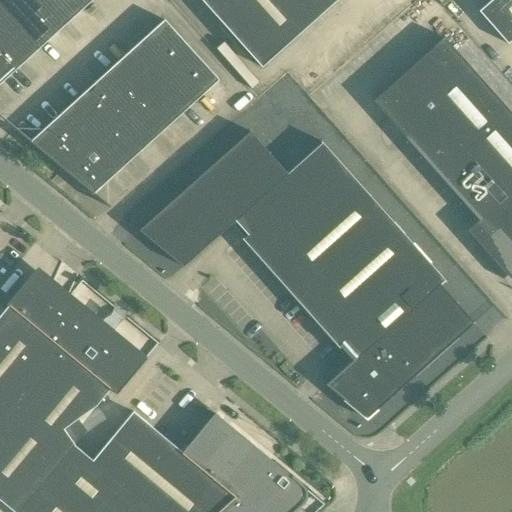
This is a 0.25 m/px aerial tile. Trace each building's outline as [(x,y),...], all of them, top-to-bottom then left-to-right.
[(0,0),(0,85),(93,0),(0,0)] [(201,0),(262,68),(338,0),(201,0)] [(511,0),(491,0),(479,11),(508,44),(511,40),(511,0)] [(37,136),(37,148),(94,195),(219,81),(164,20),(37,136)] [(373,102),(479,221),(467,231),(511,281),(511,114),(444,38),(373,102)] [(446,282),(322,142),(288,174),(250,132),(139,231),(184,268),(236,221),(247,235),(242,239),(345,350),(347,348),(356,358),(327,384),(369,419),(477,326),(441,285),(445,282),(445,283),(446,282)] [(8,305),(9,306),(0,316),(0,500),(14,511),(295,511),(297,510),(298,509),(301,508),(302,506),(304,504),(305,501),(306,499),(306,498),(306,496),(306,495),(306,494),(306,491),(305,489),(297,481),(292,477),(271,459),(216,412),(183,453),(133,412),(93,461),(75,445),(64,430),(97,407),(111,390),(117,395),(148,358),(38,268),(8,305)]
